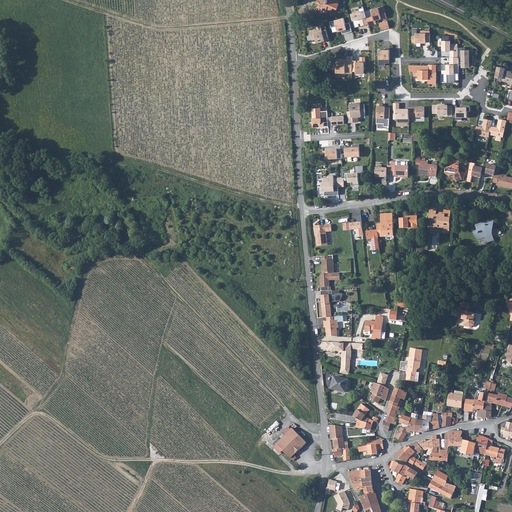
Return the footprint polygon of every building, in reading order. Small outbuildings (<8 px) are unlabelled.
[(315,0),(315,1),(317,2),(316,5),(320,7),(319,8),(321,9),(322,7),(325,9),(326,7),(330,10),(331,7),(335,9),(338,4),(333,1),(333,0),(315,0)] [(360,11),(351,13),(355,27),(359,26),(359,24),(361,23),(361,26),(368,24),(367,17),(364,7),(359,9),(360,11)] [(373,16),(367,17),(368,24),(369,25),(377,23),(376,20),(379,19),(379,18),(382,17),(382,19),(387,17),(385,7),(381,8),(380,7),(371,9),(373,16)] [(344,18),(330,22),(332,27),(337,26),(338,31),(342,30),(342,32),(347,31),(347,33),(352,31),(350,23),(346,24),(344,18)] [(317,28),(310,30),(312,40),(316,39),(317,42),(324,40),(325,41),(329,40),(326,30),(322,31),(321,26),(317,27),(317,28)] [(416,36),(413,36),(413,42),(416,42),(426,42),(430,42),(430,30),(422,31),(422,33),(416,33),(416,36)] [(451,52),(451,58),(459,58),(459,45),(453,44),(453,41),(443,41),(443,52),(451,52)] [(385,50),(379,50),(379,65),(386,65),(386,63),(390,63),(389,48),(385,48),(385,50)] [(463,51),(464,68),(473,69),(473,63),(472,63),(472,51),(463,51)] [(346,59),(337,59),(336,73),(352,73),(352,71),(352,60),(352,56),(347,56),(347,60),(346,60),(346,59)] [(357,60),(352,60),(352,71),(356,71),(356,73),(364,73),(364,63),(365,63),(365,57),(360,57),(360,62),(357,62),(357,60)] [(459,58),(451,58),(452,64),(441,64),(442,70),(447,70),(448,83),(455,82),(455,75),(460,74),(460,58),(459,58)] [(423,65),(409,65),(410,71),(414,71),(414,76),(419,76),(419,79),(437,79),(437,72),(429,72),(429,68),(422,67),(423,65)] [(496,77),(503,78),(505,70),(506,68),(498,66),(496,77)] [(511,71),(505,70),(503,78),(503,81),(509,82),(509,84),(511,84),(511,72),(511,73),(511,71)] [(351,111),(347,111),(348,122),(359,122),(358,116),(361,116),(361,115),(365,115),(364,104),(361,104),(361,103),(351,103),(351,111)] [(382,104),(377,104),(376,124),(384,124),(384,127),(389,127),(389,108),(385,107),(385,108),(382,108),(382,104)] [(399,104),(394,104),(394,119),(398,119),(398,123),(409,123),(409,118),(409,109),(402,109),(402,110),(398,110),(398,109),(399,109),(399,104)] [(438,105),(433,105),(433,114),(439,114),(439,116),(453,115),(453,106),(445,106),(445,104),(438,104),(438,105)] [(457,106),(453,106),(453,115),(453,118),(457,118),(457,120),(462,120),(462,118),(467,118),(467,111),(470,111),(470,106),(462,106),(462,109),(457,109),(457,106)] [(321,108),(312,108),(314,127),(319,127),(319,125),(322,125),(322,127),(329,126),(328,111),(321,111),(321,108)] [(424,108),(409,108),(409,109),(409,118),(425,118),(424,108)] [(334,116),(334,125),(347,125),(346,116),(334,116)] [(492,121),(485,119),(483,129),(481,129),(481,127),(477,127),(475,135),(489,137),(490,135),(491,127),(492,121)] [(507,121),(499,119),(497,129),(495,129),(495,127),(491,127),(490,135),(503,137),(506,122),(507,121)] [(346,146),(341,146),(341,154),(346,154),(346,158),(360,157),(359,145),(353,145),(353,148),(351,148),(351,149),(349,149),(349,147),(346,147),(346,146)] [(330,148),(326,149),(327,157),(331,157),(331,160),(342,159),(341,154),(341,146),(330,147),(330,148)] [(428,161),(421,160),(421,165),(420,175),(428,176),(428,174),(431,174),(431,175),(436,176),(438,164),(428,163),(428,161)] [(392,169),(391,176),(409,176),(409,166),(397,166),(397,162),(392,162),(392,169)] [(484,166),(483,168),(482,174),(486,175),(486,174),(494,175),(495,172),(496,166),(488,164),(488,167),(484,166)] [(449,177),(450,177),(456,178),(457,181),(463,179),(459,170),(459,166),(458,165),(456,165),(454,166),(453,165),(451,165),(446,167),(445,173),(448,173),(447,174),(450,176),(449,177)] [(355,174),(346,175),(346,181),(348,181),(349,183),(351,183),(351,186),(359,185),(359,174),(363,174),(363,166),(355,167),(355,174)] [(474,170),(469,169),(468,177),(472,178),(473,176),(481,178),(482,174),(483,168),(474,166),(474,170)] [(378,169),(378,178),(389,179),(390,176),(391,176),(392,169),(378,169)] [(494,175),(493,182),(497,183),(496,185),(511,188),(511,178),(498,175),(499,173),(495,172),(494,175)] [(322,188),(319,188),(319,195),(325,195),(330,195),(330,196),(339,195),(338,187),(334,188),(333,176),(329,177),(329,179),(323,179),(324,184),(322,184),(322,188)] [(429,222),(429,230),(435,231),(435,227),(439,227),(439,228),(444,228),(444,233),(449,234),(451,214),(445,214),(445,215),(440,214),(438,216),(437,215),(437,209),(431,208),(430,219),(435,220),(434,222),(429,222)] [(383,229),(380,229),(380,230),(380,237),(395,236),(394,214),(383,214),(383,224),(383,229)] [(363,236),(361,215),(357,216),(357,222),(350,223),(351,229),(356,229),(357,237),(363,236)] [(409,216),(409,218),(400,218),(401,228),(410,228),(410,231),(419,230),(418,215),(409,216)] [(478,230),(474,233),(477,241),(485,238),(487,244),(494,241),(492,235),(494,221),(487,220),(486,222),(476,225),(478,230)] [(316,236),(317,246),(327,245),(326,231),(332,231),(331,224),(315,226),(316,233),(317,234),(317,236),(316,236)] [(380,237),(380,230),(368,231),(369,239),(375,238),(375,243),(376,250),(382,249),(380,237)] [(322,274),(333,273),(333,264),(334,264),(333,255),(322,256),(323,269),(322,269),(322,274)] [(322,274),(320,274),(321,292),(329,291),(329,287),(330,287),(329,280),(333,280),(333,279),(340,279),(339,273),(333,273),(322,274)] [(329,291),(321,292),(321,296),(323,318),(331,317),(330,302),(339,301),(342,296),(342,294),(334,294),(334,295),(332,295),(332,291),(329,291)] [(475,322),(474,321),(475,317),(476,313),(469,312),(470,303),(461,301),(460,310),(463,311),(462,319),(465,320),(464,326),(471,327),(475,325),(475,322)] [(366,321),(365,331),(370,332),(371,329),(374,329),(374,333),(373,332),(372,337),(381,338),(383,317),(376,316),(375,322),(366,321)] [(326,326),(327,336),(338,337),(337,328),(338,328),(338,320),(324,322),(324,326),(326,326)] [(351,343),(326,342),(326,347),(328,348),(328,350),(343,351),(343,367),(341,373),(348,375),(350,368),(350,359),(351,359),(351,350),(351,343)] [(402,361),(401,370),(408,371),(406,380),(416,381),(418,370),(421,368),(424,351),(412,348),(410,362),(402,361)] [(378,383),(381,384),(382,385),(384,386),(388,376),(382,373),(378,383)] [(335,375),(331,388),(346,392),(349,379),(335,375)] [(367,396),(363,401),(368,404),(371,399),(378,403),(381,398),(378,397),(382,385),(381,384),(378,383),(375,382),(371,392),(373,394),(370,398),(367,396)] [(382,385),(378,397),(381,398),(386,401),(389,389),(384,386),(382,385)] [(396,388),(393,395),(401,398),(405,399),(407,393),(405,392),(405,390),(402,388),(402,390),(396,388)] [(449,393),(449,399),(461,401),(463,393),(456,392),(455,395),(453,395),(454,394),(449,393)] [(474,408),(474,409),(478,409),(478,411),(482,411),(483,402),(485,394),(477,393),(475,400),(474,401),(474,408)] [(485,394),(483,402),(492,403),(503,406),(508,398),(508,396),(499,395),(498,396),(485,394)] [(388,415),(386,421),(392,424),(393,425),(396,419),(394,418),(398,405),(400,405),(402,401),(400,400),(401,398),(393,395),(387,412),(388,415)] [(511,398),(508,398),(503,406),(511,409),(511,407),(511,398)] [(449,399),(447,406),(460,408),(461,401),(449,399)] [(466,402),(465,411),(467,411),(468,410),(468,407),(474,408),(474,401),(467,400),(466,400),(466,402)] [(483,402),(482,411),(492,412),(492,403),(483,402)] [(369,410),(362,404),(354,416),(363,421),(362,422),(365,424),(369,419),(365,417),(369,410)] [(430,422),(430,430),(440,428),(438,412),(432,412),(432,416),(432,422),(430,422)] [(352,416),(336,413),(335,419),(357,423),(357,428),(360,428),(361,428),(371,430),(372,425),(374,421),(369,419),(365,424),(362,422),(354,416),(352,416)] [(401,421),(400,423),(403,424),(409,427),(408,431),(412,431),(415,432),(418,420),(412,419),(404,416),(405,414),(404,413),(401,421)] [(423,433),(424,432),(424,420),(427,420),(428,416),(423,415),(422,420),(418,420),(415,432),(423,433)] [(424,420),(424,432),(430,430),(430,422),(432,422),(432,416),(428,416),(427,420),(424,420)] [(442,418),(442,421),(443,428),(451,426),(452,418),(450,418),(442,418)] [(271,432),(280,423),(278,421),(269,430),(271,432)] [(386,421),(383,429),(389,431),(392,424),(386,421)] [(511,438),(511,423),(507,422),(506,429),(502,428),(502,433),(505,433),(505,437),(508,438),(507,440),(511,441),(511,438)] [(343,426),(331,425),(332,439),(334,439),(343,438),(343,426)] [(398,435),(396,439),(402,442),(407,434),(403,432),(405,428),(401,428),(398,435)] [(308,445),(295,430),(279,445),(292,460),(308,445)] [(450,432),(450,446),(461,447),(462,442),(462,441),(463,439),(461,438),(462,432),(451,431),(450,432)] [(431,455),(429,460),(440,461),(440,454),(437,454),(437,449),(440,449),(440,440),(437,440),(437,436),(437,435),(433,435),(433,437),(433,440),(431,455)] [(477,445),(476,449),(481,450),(480,453),(486,455),(489,439),(483,437),(478,436),(477,445)] [(343,438),(334,439),(335,452),(342,451),(342,449),(344,448),(344,451),(348,448),(348,441),(344,442),(344,438),(343,438)] [(486,455),(486,457),(489,458),(489,456),(495,457),(494,460),(502,462),(505,450),(491,447),(493,441),(489,439),(486,455)] [(425,440),(417,443),(424,451),(429,449),(427,454),(431,455),(433,440),(426,442),(425,440)] [(461,447),(460,450),(462,451),(463,452),(466,453),(466,455),(468,455),(469,454),(474,455),(476,449),(477,445),(462,441),(462,442),(461,447)] [(417,443),(410,446),(416,452),(418,454),(424,451),(417,443)] [(367,446),(359,447),(359,450),(363,449),(363,451),(369,451),(369,455),(377,454),(377,450),(384,449),(383,448),(383,445),(367,446)] [(406,445),(402,448),(412,456),(416,452),(410,446),(408,448),(406,445)] [(412,456),(402,448),(396,456),(400,460),(400,459),(407,462),(409,463),(413,466),(414,464),(423,470),(424,469),(426,470),(427,468),(425,467),(426,465),(424,463),(423,463),(418,460),(416,458),(412,456)] [(448,452),(448,450),(440,450),(440,454),(440,461),(448,462),(448,454),(448,452)] [(398,475),(395,481),(402,485),(406,478),(402,476),(407,466),(406,465),(405,467),(395,462),(392,469),(396,472),(396,474),(398,475)] [(407,466),(402,476),(406,478),(409,476),(413,479),(417,472),(407,466)] [(362,470),(349,472),(352,482),(364,479),(362,470)] [(371,470),(362,470),(364,479),(371,478),(371,470)] [(435,475),(432,480),(446,488),(448,483),(449,482),(449,476),(439,471),(437,476),(435,475)] [(472,472),(471,482),(482,483),(483,473),(472,472)] [(364,479),(352,482),(355,489),(362,488),(372,487),(371,478),(364,479)] [(328,480),(326,493),(329,494),(331,489),(335,490),(337,482),(328,480)] [(457,486),(448,483),(446,488),(432,480),(429,487),(446,496),(449,489),(454,492),(457,486)] [(480,483),(476,511),(480,511),(483,498),(487,499),(489,489),(485,489),(486,484),(480,483)] [(411,502),(410,503),(412,503),(420,504),(421,500),(423,500),(424,493),(413,490),(411,502)] [(344,492),(334,497),(338,504),(337,509),(342,511),(343,508),(348,510),(350,505),(349,503),(350,502),(344,492)] [(362,495),(359,496),(362,503),(369,501),(377,499),(375,493),(366,495),(362,495)] [(377,499),(369,501),(371,509),(380,506),(378,502),(377,499)] [(369,501),(362,503),(365,511),(371,509),(369,501)] [(360,508),(358,503),(354,506),(351,511),(357,511),(358,510),(360,508)] [(412,503),(411,511),(419,511),(420,504),(412,503)]
